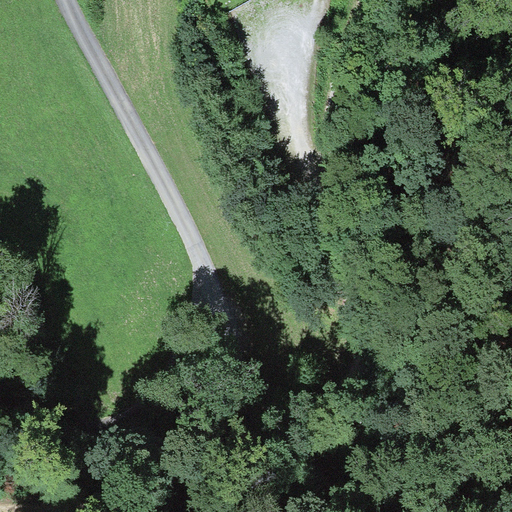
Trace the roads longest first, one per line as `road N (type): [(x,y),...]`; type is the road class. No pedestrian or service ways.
road 1 (track): [(74,511),(121,496),(180,446),(209,403),(224,358),(251,392),(272,402),(309,404),(353,382),(364,352),(358,298),(322,192),(330,84),(348,0)]
road 2 (unclassified): [(63,0),(196,250),(212,311),(148,400),(120,419),(87,427),(32,417),(0,399)]
road 3 (track): [(320,0),(291,95),(322,192)]
